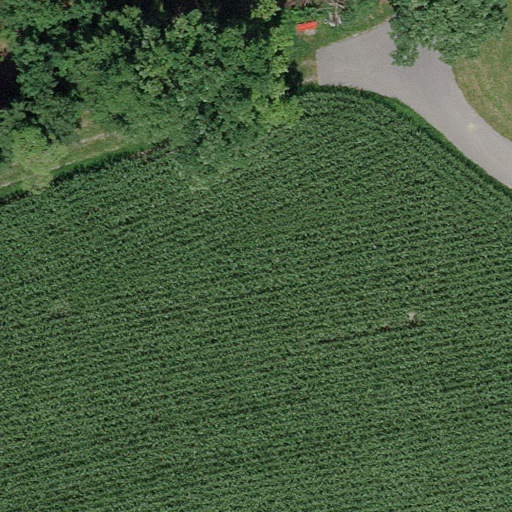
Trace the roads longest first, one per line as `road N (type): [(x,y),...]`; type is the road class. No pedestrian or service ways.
road 1 (track): [(414,75),(307,72),(0,178)]
road 2 (residential): [(511,165),(490,154),(414,75),(450,0)]
